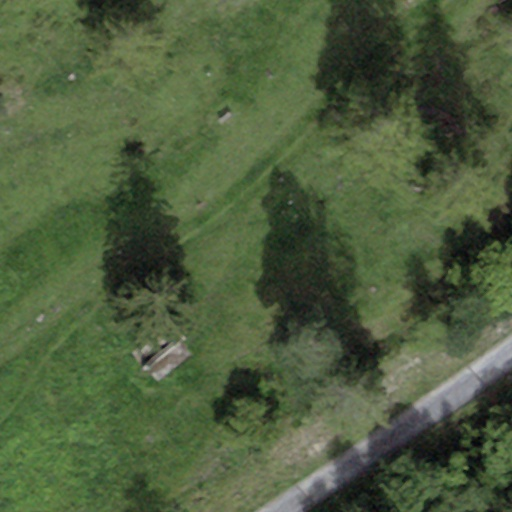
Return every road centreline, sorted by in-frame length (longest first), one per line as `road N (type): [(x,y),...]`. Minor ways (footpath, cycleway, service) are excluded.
road 1 (track): [(441,0),(0,403)]
road 2 (track): [(298,511),(365,476),(440,401),(511,354)]
